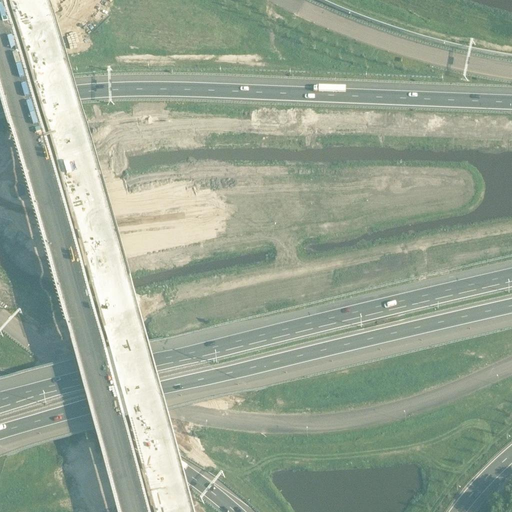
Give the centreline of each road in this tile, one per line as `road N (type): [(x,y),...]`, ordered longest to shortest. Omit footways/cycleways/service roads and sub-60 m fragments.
road 1 (motorway): [(0,315),(110,384),(242,420),(371,414),(511,363)]
road 2 (motorway): [(171,511),(27,0)]
road 3 (motorway): [(511,278),(0,407)]
road 4 (motorway): [(0,434),(511,307)]
road 5 (motorway): [(511,103),(140,89),(0,106)]
road 6 (motorway): [(0,41),(132,511)]
road 7 (motorway): [(233,511),(95,415),(0,382)]
road 8 (motorway): [(511,74),(412,53),(280,0)]
road 9 (track): [(391,0),(511,38)]
